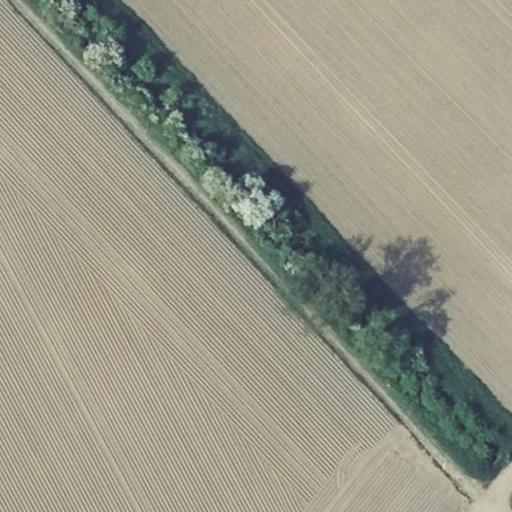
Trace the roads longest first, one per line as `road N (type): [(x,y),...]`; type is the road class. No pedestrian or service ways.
road 1 (track): [(1,0),(484,505)]
road 2 (track): [(102,0),(511,429)]
